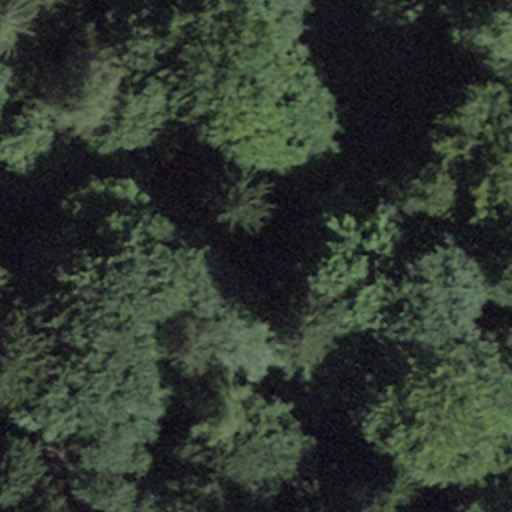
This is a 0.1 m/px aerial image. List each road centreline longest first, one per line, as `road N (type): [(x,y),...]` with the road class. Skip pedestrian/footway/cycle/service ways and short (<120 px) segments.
road 1 (motorway): [(0,95),(511,150)]
road 2 (track): [(328,0),(511,121)]
